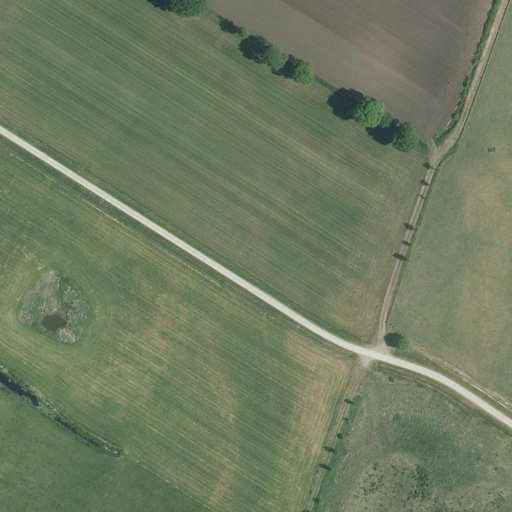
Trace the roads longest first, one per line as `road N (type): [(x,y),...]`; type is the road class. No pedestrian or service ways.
road 1 (unclassified): [(511,425),(425,371),(294,316),(0,129)]
road 2 (track): [(381,358),(395,266),(441,147),(459,134),(505,0)]
road 3 (track): [(370,354),(309,511)]
